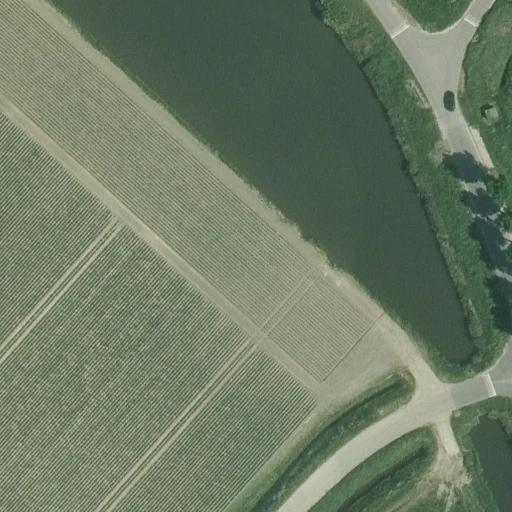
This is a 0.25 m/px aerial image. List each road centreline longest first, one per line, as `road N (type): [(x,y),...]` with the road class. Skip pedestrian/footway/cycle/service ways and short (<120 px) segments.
road 1 (unclassified): [(293,511),(373,444),(511,380)]
road 2 (unclassified): [(511,283),(465,154),(430,87)]
